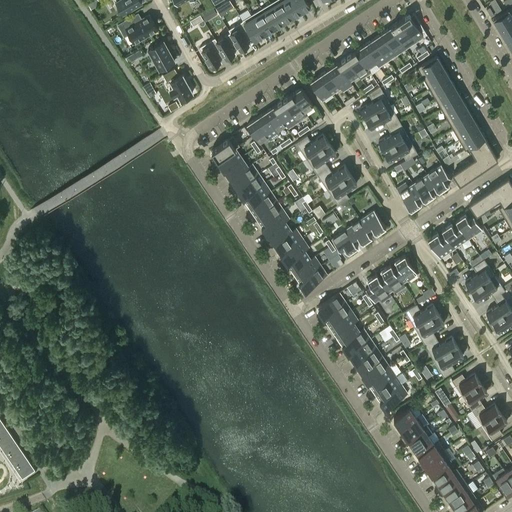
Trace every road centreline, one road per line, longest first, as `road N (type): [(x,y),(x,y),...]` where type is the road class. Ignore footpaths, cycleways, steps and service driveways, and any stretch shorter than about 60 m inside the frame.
road 1 (residential): [(387,0),(190,139),(188,155),(290,308)]
road 2 (residential): [(351,0),(215,81),(200,75),(157,0)]
road 3 (residential): [(290,308),(429,511)]
road 4 (residential): [(410,231),(511,406)]
road 5 (residential): [(419,0),(511,160)]
road 6 (residential): [(410,231),(511,376)]
road 7 (residential): [(334,123),(343,114),(351,119),(410,231)]
road 8 (residential): [(410,231),(290,308)]
road 9 (residential): [(410,231),(334,123)]
road 10 (residential): [(511,160),(410,231)]
